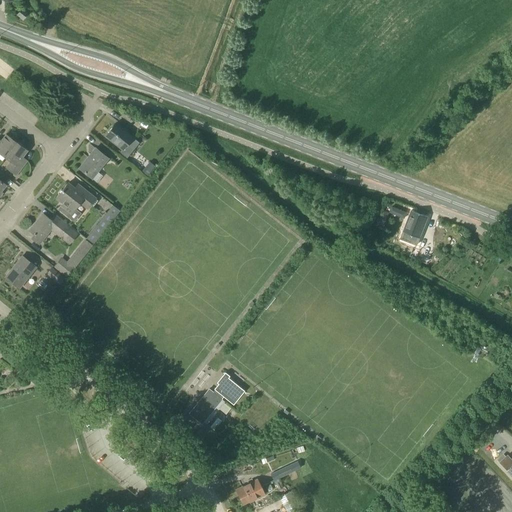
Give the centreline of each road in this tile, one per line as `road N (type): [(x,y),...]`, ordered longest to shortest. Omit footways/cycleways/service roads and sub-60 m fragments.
road 1 (primary): [(511,226),(162,91)]
road 2 (residential): [(221,511),(210,486),(174,449),(0,308)]
road 3 (track): [(511,377),(384,511)]
road 4 (primary): [(162,91),(118,63),(0,29)]
road 5 (primary): [(0,30),(77,68),(162,91)]
